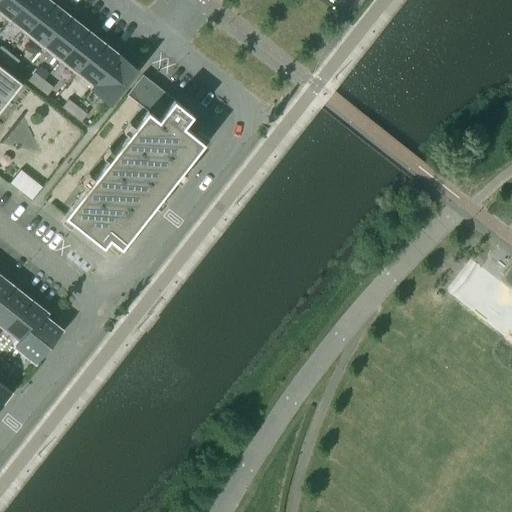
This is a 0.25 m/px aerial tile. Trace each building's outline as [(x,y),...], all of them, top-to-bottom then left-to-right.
[(0,0),(0,15),(7,21),(23,0),(0,0)] [(47,0),(23,0),(7,21),(24,35),(50,2),(47,0)] [(50,2),(24,35),(41,48),(67,15),(50,2)] [(67,15),(41,48),(58,61),(84,29),(67,15)] [(84,29),(58,61),(75,75),(101,42),(84,29)] [(101,42),(75,75),(92,88),(118,55),(101,42)] [(0,46),(0,58),(3,61),(9,53),(0,46)] [(9,53),(3,61),(12,69),(19,61),(9,53)] [(118,55),(92,88),(110,102),(136,69),(118,55)] [(0,66),(0,110),(21,83),(0,66)] [(34,73),(28,81),(37,88),(43,80),(34,73)] [(146,110),(64,215),(102,246),(109,238),(120,247),(203,142),(182,125),(192,114),(142,74),(126,94),(146,110)] [(43,80),(37,88),(46,95),(52,87),(43,80)] [(68,100),(62,107),(71,115),(77,107),(68,100)] [(77,107),(71,115),(80,122),(86,114),(77,107)] [(20,169),(9,184),(31,201),(42,187),(20,169)] [(0,276),(0,298),(10,285),(0,276)] [(10,285),(0,298),(0,324),(4,328),(27,298),(10,285)] [(27,298),(4,328),(20,341),(21,341),(42,315),(45,312),(27,298)] [(20,341),(16,347),(34,362),(41,352),(42,352),(55,335),(60,329),(42,315),(21,341),(20,341)] [(3,364),(0,367),(0,375),(6,380),(12,372),(3,364)] [(0,383),(0,404),(10,392),(0,383)]
